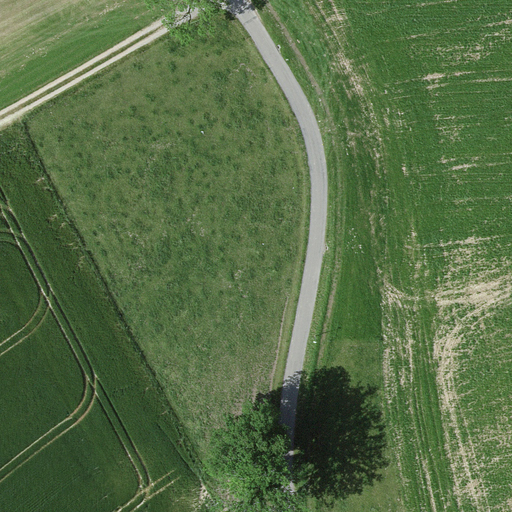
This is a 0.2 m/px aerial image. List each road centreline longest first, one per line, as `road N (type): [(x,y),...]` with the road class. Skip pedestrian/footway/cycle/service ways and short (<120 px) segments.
road 1 (unclassified): [(237,0),(303,113),(318,175),(313,262),(280,432),(283,511)]
road 2 (track): [(208,0),(0,108)]
